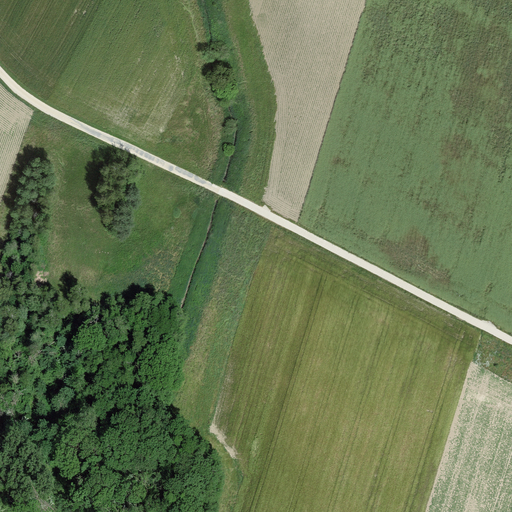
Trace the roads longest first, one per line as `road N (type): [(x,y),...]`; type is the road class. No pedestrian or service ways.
road 1 (track): [(511,341),(35,102),(0,71)]
road 2 (track): [(0,222),(35,102)]
